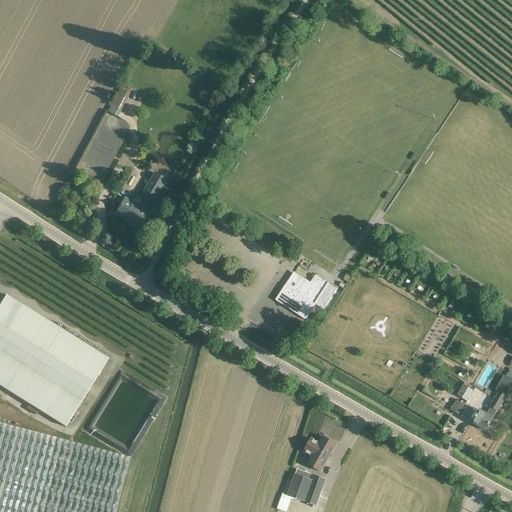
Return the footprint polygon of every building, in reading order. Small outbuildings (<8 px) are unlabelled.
[(119,88),(107,112),(117,117),(129,94),(119,88)] [(147,212),(146,211),(149,206),(151,206),(166,180),(154,173),(139,198),(138,199),(135,200),(134,201),(133,203),(125,198),(115,214),(138,227),(147,212)] [(294,272),(286,284),(275,300),(305,320),(316,304),(324,309),(337,288),(325,281),(315,275),(310,282),(303,278),(294,272)] [(6,295),(0,304),(0,386),(65,427),(108,359),(6,295)] [(485,431),(493,418),(496,413),(497,413),(511,387),(511,381),(506,378),(489,407),(490,408),(487,414),(479,410),(471,423),(485,431)] [(472,392),(462,386),(457,395),(467,402),(472,392)] [(465,405),(456,400),(450,410),(459,415),(465,405)] [(0,423),(0,511),(115,511),(130,458),(0,423)] [(337,444),(323,436),(319,443),(311,438),(304,451),(312,456),(307,464),(321,472),(337,444)] [(325,479),(314,475),(296,469),(287,496),(316,506),(325,479)]
